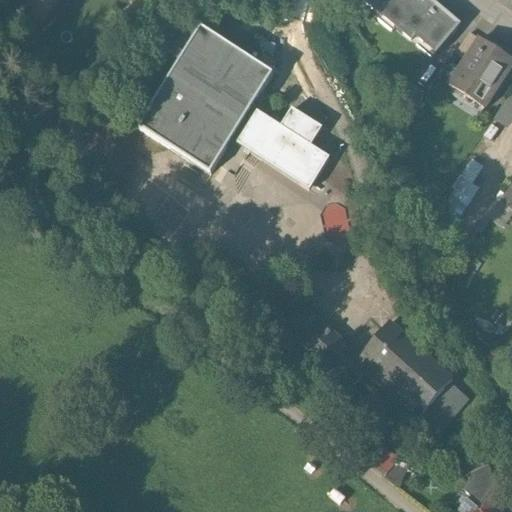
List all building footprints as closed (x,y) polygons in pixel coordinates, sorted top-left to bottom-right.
[(55,0),(22,0),(16,9),(38,25),(55,0)] [(422,5),(416,0),(363,0),(360,4),(410,46),(414,41),(422,48),(425,45),(435,54),(433,57),(435,59),(460,29),(426,1),(422,5)] [(273,80),(202,34),(139,130),(210,176),(273,80)] [(498,57),(478,45),(448,91),(482,112),(511,67),(497,59),(498,57)] [(280,127),(257,113),(236,145),(308,191),(328,159),(310,148),(321,131),(291,111),(280,127)] [(511,180),(498,202),(511,211),(511,180)] [(360,356),(303,305),(282,328),(350,390),(361,379),(349,368),(360,356)] [(453,381),(390,324),(360,356),(349,368),(361,379),(392,407),(384,416),(404,434),(412,425),(413,426),(453,381)] [(484,469),(470,475),(473,480),(464,490),(470,495),(462,504),(466,508),(463,511),(498,511),(491,505),(498,498),(484,469)]
